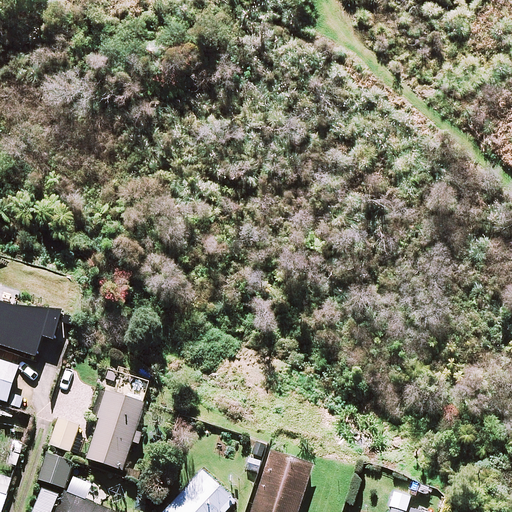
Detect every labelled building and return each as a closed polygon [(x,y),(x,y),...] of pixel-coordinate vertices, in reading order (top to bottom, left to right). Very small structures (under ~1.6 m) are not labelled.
[(0,346),(37,359),(44,338),(55,342),(62,321),(0,299),(0,346)] [(20,370),(0,363),(0,400),(9,404),(20,370)] [(145,405),(110,394),(89,461),(125,472),(145,405)] [(81,428),(60,421),(51,446),(72,454),(81,428)] [(300,511),(315,468),(272,454),(253,511),(300,511)] [(74,464),(49,456),(40,482),(66,490),(74,464)] [(168,511),(229,511),(237,504),(204,473),(168,511)] [(53,511),(60,495),(44,488),(34,511),(53,511)] [(3,511),(9,495),(0,492),(0,511),(3,511)] [(110,511),(67,495),(60,511),(110,511)]
